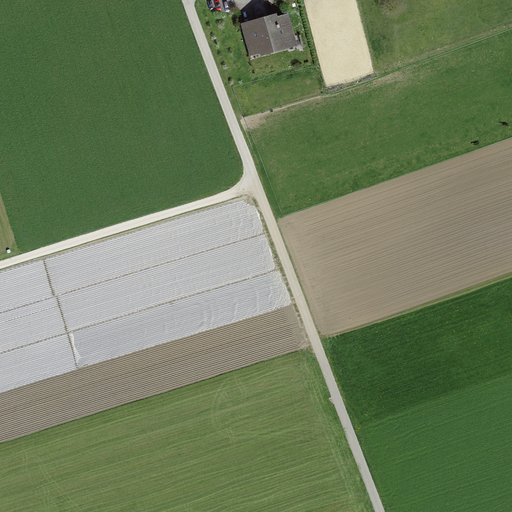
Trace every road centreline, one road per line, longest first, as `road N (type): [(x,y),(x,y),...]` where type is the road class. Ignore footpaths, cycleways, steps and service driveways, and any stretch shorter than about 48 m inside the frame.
road 1 (unclassified): [(187,0),(375,511)]
road 2 (track): [(254,186),(0,265)]
